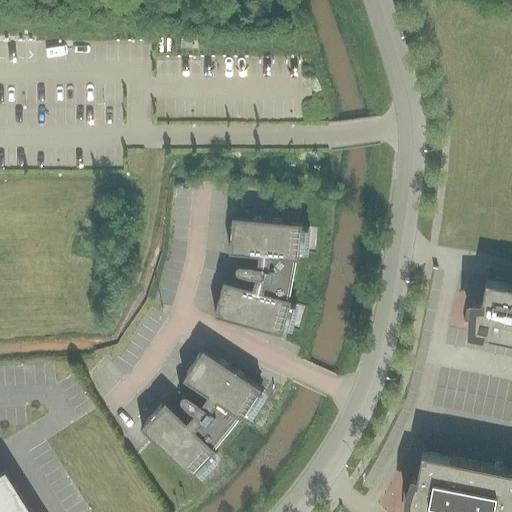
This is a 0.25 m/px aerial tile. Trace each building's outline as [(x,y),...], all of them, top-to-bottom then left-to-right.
[(289,296),(297,256),(300,257),(303,221),(233,214),(230,250),(259,253),(258,263),(242,262),(240,262),(239,263),(237,264),(237,266),(237,268),(238,269),(239,271),(241,271),(256,276),(253,286),(225,278),(215,313),(283,331),(292,296),(289,296)] [(511,282),(489,278),(490,269),(489,269),(482,302),(474,301),(473,310),(468,309),(468,307),(467,307),(464,321),(466,322),(466,320),(472,321),(472,329),(482,331),(511,337),(511,282)] [(490,350),(494,334),(473,330),(470,345),(490,350)] [(242,415),(262,385),(204,347),(184,377),(209,393),(203,402),(189,393),(187,392),(185,392),(183,393),(182,395),(181,397),(182,399),(183,400),(195,412),(188,419),(166,399),(141,425),(192,473),(217,447),(215,445),(240,414),(242,415)] [(511,511),(511,467),(425,450),(427,442),(425,441),(417,478),(415,477),(409,494),(405,493),(405,491),(404,491),(404,505),(405,505),(405,502),(413,503),(410,511),(511,511)] [(0,470),(0,511),(35,511),(7,467),(0,470)]
